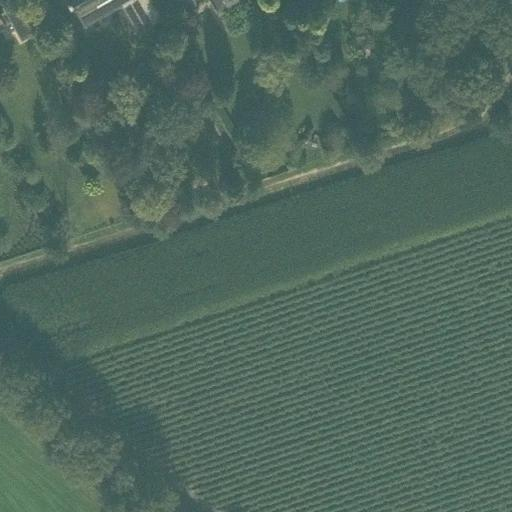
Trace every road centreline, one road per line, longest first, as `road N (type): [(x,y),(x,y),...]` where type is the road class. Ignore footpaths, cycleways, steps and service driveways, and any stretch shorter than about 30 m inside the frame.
road 1 (track): [(0,272),(450,131),(479,109),(511,58)]
road 2 (track): [(157,511),(0,376)]
